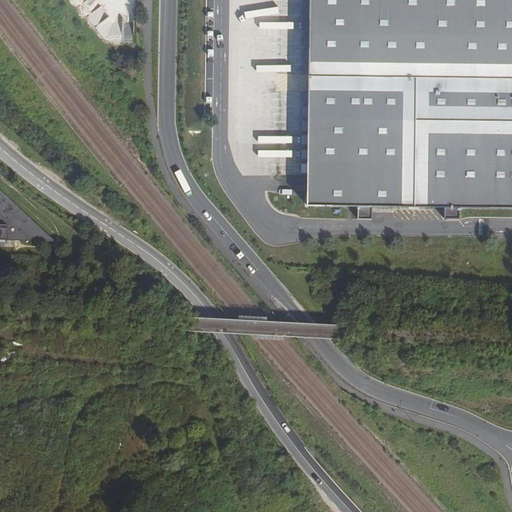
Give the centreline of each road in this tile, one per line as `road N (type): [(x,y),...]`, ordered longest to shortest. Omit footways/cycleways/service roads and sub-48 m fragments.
road 1 (unclassified): [(511,445),(357,379),(190,188),(168,132),(169,0)]
road 2 (unclassified): [(0,146),(175,275),(210,313),(286,435),(352,511)]
